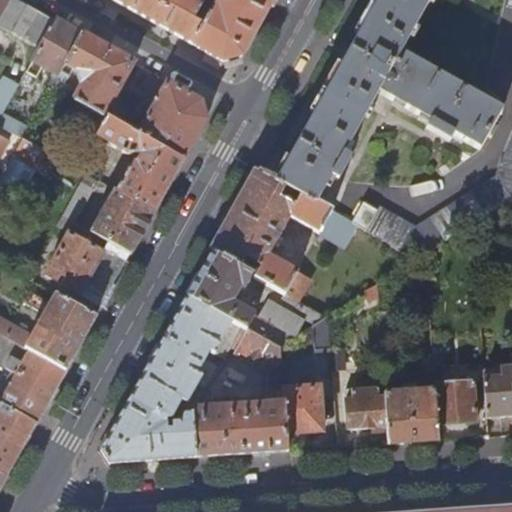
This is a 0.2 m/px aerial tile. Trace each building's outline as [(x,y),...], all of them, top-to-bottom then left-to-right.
[(55,20),(19,0),(11,0),(0,20),(0,24),(40,47),(55,20)] [(0,0),(0,17),(9,0),(0,0)] [(273,0),(216,0),(210,10),(202,6),(203,4),(201,0),(110,0),(159,27),(224,63),(241,57),(273,0)] [(503,108),(402,52),(430,0),(377,0),(276,181),(286,186),(301,194),(317,204),(332,177),(338,181),(351,158),(345,154),(379,92),(431,120),(427,127),(450,140),(454,133),(481,148),(503,108)] [(133,64),(55,20),(40,47),(29,67),(26,73),(36,78),(42,67),(58,76),(66,64),(81,72),(79,77),(81,82),(84,84),(76,100),(100,114),(104,116),(133,64)] [(0,120),(26,73),(29,67),(14,59),(0,84),(0,120)] [(143,100),(157,77),(140,68),(128,88),(128,90),(129,91),(130,93),(143,100)] [(206,122),(200,101),(167,83),(153,109),(150,108),(147,113),(157,118),(145,139),(184,160),(197,138),(206,122)] [(138,120),(146,106),(139,103),(132,117),(138,120)] [(154,213),(184,160),(145,139),(104,116),(100,114),(96,121),(103,125),(96,138),(126,155),(140,155),(136,163),(132,163),(116,192),(154,213)] [(35,171),(46,153),(22,140),(4,172),(0,178),(0,205),(23,165),(35,171)] [(511,200),(511,141),(503,162),(500,176),(418,228),(380,207),(378,210),(364,202),(352,223),(356,226),(417,260),(425,256),(474,224),(511,200)] [(46,178),(57,159),(46,153),(35,171),(46,178)] [(90,199),(100,183),(86,175),(70,204),(83,212),(90,199)] [(301,194),(286,186),(281,194),(297,203),(301,194)] [(131,255),(154,213),(116,192),(113,190),(104,207),(90,199),(83,212),(76,224),(131,255)] [(127,262),(105,250),(103,253),(69,234),(46,276),(102,307),(127,262)] [(27,254),(23,260),(34,267),(38,260),(27,254)] [(238,290),(236,289),(237,286),(245,291),(253,277),(239,270),(212,254),(188,297),(232,322),(248,330),(256,316),(229,301),(230,299),(234,300),(236,300),(237,299),(238,297),(239,296),(239,295),(239,293),(239,291),(238,290)] [(259,270),(244,262),(239,270),(253,277),(255,278),(259,270)] [(0,333),(66,370),(96,318),(53,294),(49,303),(30,293),(24,303),(43,313),(37,324),(33,321),(30,325),(35,328),(31,335),(0,317),(0,333)] [(326,318),(298,302),(285,296),(280,304),(316,325),(326,318)] [(286,435),(283,403),(255,405),(255,409),(220,412),(220,408),(201,409),(201,413),(191,414),(191,417),(183,417),(178,424),(171,425),(171,429),(165,430),(164,421),(171,420),(181,402),(186,405),(197,385),(206,390),(218,368),(205,361),(209,354),(213,356),(232,322),(188,297),(165,337),(156,353),(126,406),(101,452),(109,464),(134,463),(184,459),(206,458),(287,452),(286,435)] [(303,323),(268,303),(259,318),(256,316),(248,330),(280,348),(294,338),(303,323)] [(393,343),(391,312),(379,313),(381,343),(393,343)] [(330,352),(328,317),(326,318),(316,325),(312,327),(315,353),(330,352)] [(236,351),(248,330),(232,322),(213,356),(225,363),(233,349),(236,351)] [(282,387),(280,348),(248,330),(236,351),(270,370),(272,388),(282,387)] [(36,423),(66,370),(0,333),(0,365),(11,372),(5,383),(10,385),(0,403),(36,423)] [(432,365),(431,339),(422,341),(425,376),(433,375),(432,365)] [(393,378),(390,345),(381,346),(384,379),(393,378)] [(477,421),(474,383),(444,385),(442,365),(432,365),(433,375),(434,388),(436,423),(477,421)] [(511,416),(511,367),(501,368),(501,370),(484,372),(487,418),(511,416)] [(323,433),(319,387),(282,390),(283,403),(286,435),(323,433)] [(436,423),(434,388),(385,393),(385,396),(387,428),(389,445),(437,441),(436,423)] [(387,428),(385,396),(378,397),(378,389),(352,391),(352,399),(346,399),(348,431),(387,428)] [(36,423),(0,403),(0,402),(0,437),(21,449),(36,423)] [(21,449),(0,437),(0,472),(7,476),(21,449)] [(185,470),(184,459),(134,463),(135,473),(185,470)]
